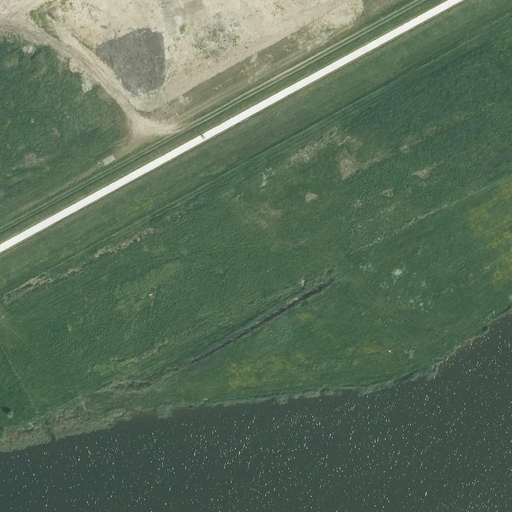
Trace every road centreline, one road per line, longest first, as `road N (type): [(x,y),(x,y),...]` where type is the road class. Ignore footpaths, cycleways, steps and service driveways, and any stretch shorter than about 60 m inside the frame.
road 1 (track): [(152,147),(423,0)]
road 2 (track): [(152,147),(89,60),(17,0)]
